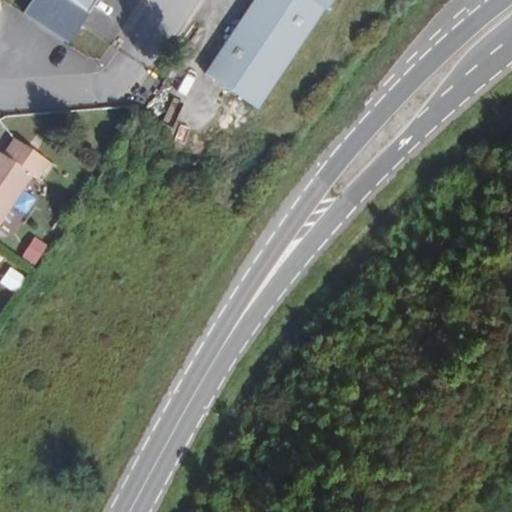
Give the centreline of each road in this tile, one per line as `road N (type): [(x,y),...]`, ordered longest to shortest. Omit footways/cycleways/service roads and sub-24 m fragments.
road 1 (primary): [(130,511),(202,376),(280,260),(416,103)]
road 2 (residential): [(177,0),(112,85),(0,100)]
road 3 (tertiary): [(477,0),(410,55),(416,103)]
road 4 (primary): [(416,103),(511,15)]
